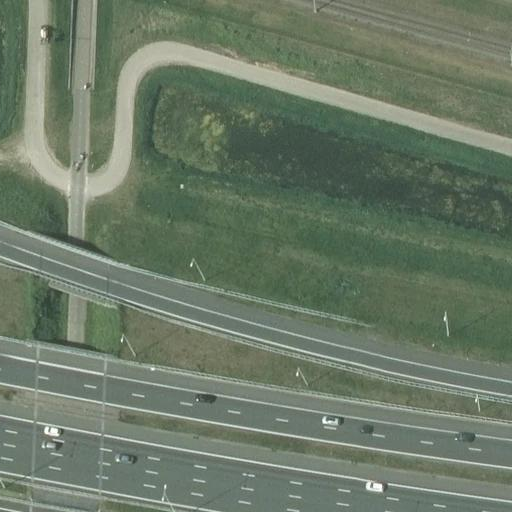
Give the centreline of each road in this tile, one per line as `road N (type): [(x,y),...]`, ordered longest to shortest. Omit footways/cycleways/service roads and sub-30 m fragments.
road 1 (motorway): [(511,390),(292,344),(0,250)]
road 2 (motorway): [(511,453),(250,419),(0,370)]
road 3 (motorway): [(406,511),(0,445)]
